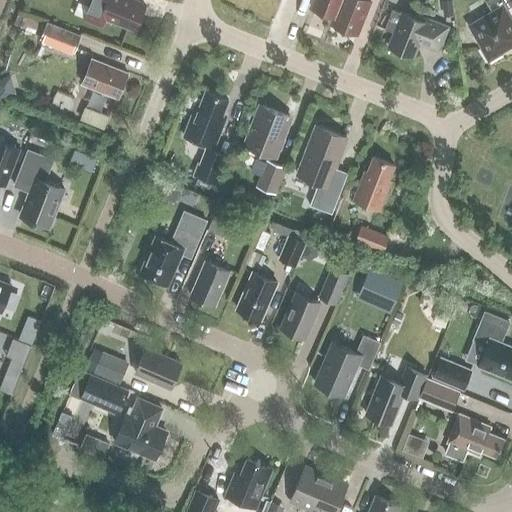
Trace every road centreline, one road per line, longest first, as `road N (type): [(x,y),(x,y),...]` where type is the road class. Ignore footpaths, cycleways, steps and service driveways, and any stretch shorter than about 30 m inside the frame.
road 1 (residential): [(0,247),(240,351),(266,414)]
road 2 (residential): [(452,127),(190,24)]
road 3 (residential): [(266,414),(483,506),(511,495)]
road 4 (residential): [(47,474),(95,473),(166,495),(213,433),(266,414)]
road 5 (residential): [(511,278),(438,215),(434,197),(452,127)]
